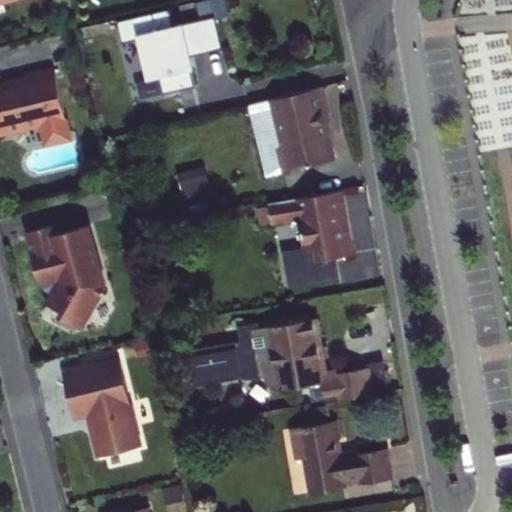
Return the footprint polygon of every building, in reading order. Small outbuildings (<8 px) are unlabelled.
[(225,0),(199,0),(196,0),(198,17),(227,14),(225,0)] [(170,26),(166,9),(113,20),(118,42),(134,38),(143,79),(155,77),(158,94),(188,87),(184,69),(182,69),(180,60),(219,51),(211,17),(170,26)] [(0,131),(38,121),(43,119),(45,125),(51,128),(61,126),(65,120),(49,64),(20,72),(22,77),(24,85),(17,87),(16,83),(0,88),(0,87),(0,131)] [(22,77),(0,81),(0,87),(0,88),(16,83),(17,87),(24,85),(22,77)] [(324,103),(320,87),(272,99),(255,103),(262,132),(279,128),(284,147),(279,148),(284,171),(334,159),(328,131),(321,104),(324,103)] [(51,128),(45,125),(43,119),(38,121),(43,141),(69,134),(65,120),(61,126),(51,128)] [(279,128),(262,132),(272,173),(284,171),(279,148),(284,147),(279,128)] [(198,136),(170,142),(174,165),(203,160),(198,136)] [(183,194),(210,189),(204,162),(178,167),(183,194)] [(342,190),(269,202),(272,225),(298,221),(303,250),(282,255),(287,286),(336,278),(332,258),(351,254),(348,238),(345,239),(343,227),(348,226),(345,208),(342,190)] [(44,227),(26,231),(42,289),(49,294),(45,302),(52,306),(59,310),(57,315),(79,328),(104,286),(88,225),(56,233),(57,237),(48,240),(44,227)] [(287,388),(323,382),(321,372),(317,348),(320,347),(316,318),(252,329),(251,321),(234,325),(236,339),(185,349),(191,383),(246,375),(252,378),(269,376),(271,386),(287,384),(287,388)] [(117,359),(60,372),(71,418),(90,414),(93,426),(89,432),(92,444),(95,456),(137,447),(117,359)] [(368,367),(338,372),(341,394),(342,400),(388,391),(386,378),(383,362),(368,364),(368,367)] [(321,372),(323,382),(325,397),(341,394),(338,372),(337,369),(321,372)] [(311,493),(346,487),(346,485),(361,483),(361,484),(392,479),(389,464),(387,448),(357,453),(358,456),(340,459),(337,439),(339,439),(337,421),(293,429),(299,460),(306,459),(311,493)]
